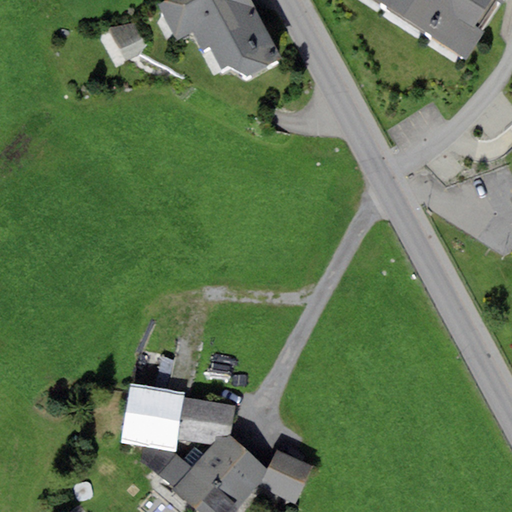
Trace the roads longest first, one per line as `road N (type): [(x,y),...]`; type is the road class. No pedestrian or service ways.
road 1 (tertiary): [(388,180),(511,410)]
road 2 (tertiary): [(287,0),(388,180)]
road 3 (residential): [(388,180),(496,85),(511,52)]
